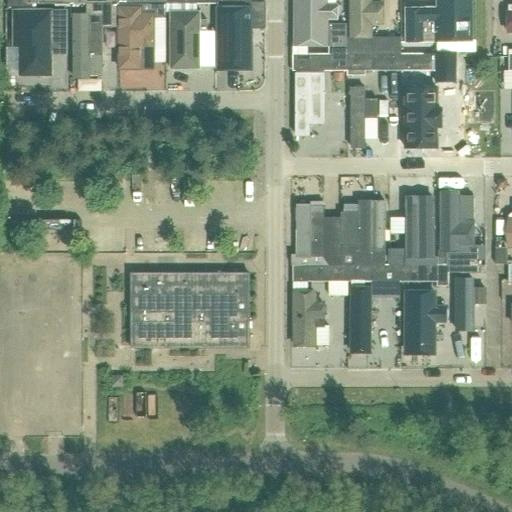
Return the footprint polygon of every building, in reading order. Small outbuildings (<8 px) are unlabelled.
[(34,11),(34,5),(33,0),(7,0),(8,11),(34,11)] [(327,49),(327,18),(336,18),(336,4),(327,4),(326,0),(291,0),(291,49),(327,49)] [(383,22),(383,1),(371,1),(371,0),(349,0),(349,39),(371,39),(371,22),(383,22)] [(405,42),(471,42),(470,0),(436,0),(437,9),(405,9),(405,42)] [(216,7),(217,69),(250,69),(249,6),(216,7)] [(120,71),(154,71),(153,9),(120,9),(120,71)] [(170,13),(170,70),(199,70),(199,32),(206,32),(206,20),(199,20),(199,13),(170,13)] [(16,14),(16,45),(22,45),(22,74),(49,74),(48,54),(54,49),(66,49),(66,14),(16,14)] [(87,14),(88,56),(101,56),(101,14),(87,14)] [(328,50),(346,50),(346,26),(329,26),(328,50)] [(347,72),(347,68),(346,68),(346,59),(346,55),(346,50),(328,50),(328,55),(329,55),(329,59),(328,59),(328,68),(328,72),(347,72)] [(292,72),(311,72),(311,68),(310,68),(310,59),(293,59),(293,55),(292,55),(292,72)] [(328,68),(328,59),(329,59),(329,55),(328,55),(310,55),(310,59),(310,68),(311,68),(328,68)] [(347,76),(365,76),(365,72),(364,72),(364,68),(364,59),(365,59),(365,55),(346,55),(346,59),(346,68),(347,68),(347,72),(347,76)] [(400,68),(401,59),(401,55),(382,55),(382,59),(382,68),(383,68),(400,68)] [(418,59),(419,59),(419,68),(436,68),(436,72),(437,72),(437,55),(418,55),(418,59)] [(437,55),(437,72),(436,72),(436,83),(454,83),(454,55),(437,55)] [(383,72),(383,68),(382,68),(382,59),(365,59),(364,59),(364,68),(364,72),(365,72),(383,72)] [(400,72),(419,72),(419,68),(419,59),(418,59),(401,59),(400,68),(400,72)] [(294,74),(294,136),(310,136),(310,124),(324,124),(324,74),(294,74)] [(437,148),(437,128),(441,128),(440,109),(436,109),(436,88),(404,88),(405,149),(437,148)] [(351,143),(383,143),(383,95),(351,95),(351,143)] [(458,253),(458,249),(474,249),(474,221),(458,221),(458,191),(437,191),(437,253),(458,253)] [(404,219),(390,219),(390,233),(404,233),(404,259),(434,259),(434,196),(404,196),(404,219)] [(385,201),(358,201),(358,212),(341,212),(341,245),(358,245),(358,259),(385,259),(385,201)] [(322,258),(322,202),(296,203),(296,258),(322,258)] [(494,249),(494,266),(501,266),(506,265),(506,249),(494,249)] [(460,260),(460,274),(461,274),(464,274),(481,274),(481,260),(460,260)] [(292,266),(292,282),(311,282),(311,278),(311,270),(310,270),(293,270),(293,266),(292,266)] [(329,278),(329,270),(329,266),(310,266),(310,270),(311,270),(311,278),(329,278)] [(365,278),(365,270),(365,266),(346,266),(346,270),(347,270),(347,278),(365,278)] [(401,278),(401,270),(401,266),(389,266),(382,266),(382,270),(383,270),(383,278),(401,278)] [(418,270),(419,270),(419,278),(437,278),(437,282),(437,266),(418,266),(418,270)] [(448,287),(448,274),(448,266),(437,266),(437,282),(437,287),(448,287)] [(338,282),(338,270),(329,270),(329,278),(329,282),(338,282)] [(347,278),(347,270),(346,270),(340,270),(338,270),(338,282),(347,282),(347,278)] [(365,270),(365,278),(365,282),(383,282),(383,278),(383,270),(382,270),(365,270)] [(401,270),(401,278),(401,282),(419,282),(419,278),(419,270),(418,270),(401,270)] [(129,349),(248,348),(248,274),(130,275),(129,349)] [(370,352),(369,287),(350,287),(350,352),(370,352)] [(293,348),(324,348),(324,301),(317,301),(317,289),(293,290),(293,348)] [(435,305),(435,290),(404,290),(404,355),(435,355),(435,323),(446,323),(446,305),(435,305)]
